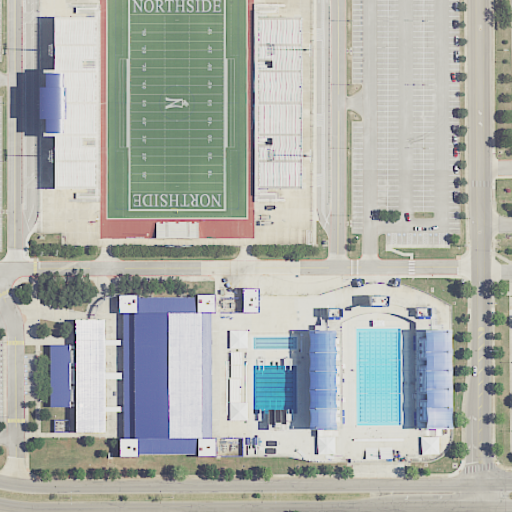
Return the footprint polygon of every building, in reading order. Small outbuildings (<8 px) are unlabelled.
[(97,16),(97,5),(75,6),(75,17),(97,16)] [(255,186),(255,16),(296,16),(296,186),(255,186)] [(50,189),(50,132),(39,132),(39,73),(50,73),(50,17),(92,17),(92,189),(50,189)] [(154,237),(154,221),(196,221),(196,237),(154,237)] [(114,294),(212,293),(213,455),(116,456),(114,294)] [(72,433),(72,405),(48,405),(47,343),(71,343),(71,319),(103,318),(104,432),(72,433)] [(247,330),(229,330),(228,348),(246,348),(247,330)] [(307,429),(306,330),(336,330),(337,429),(307,429)] [(416,429),(415,330),(445,330),(446,429),(416,429)] [(437,436),(420,436),(419,454),(437,454),(437,436)]
